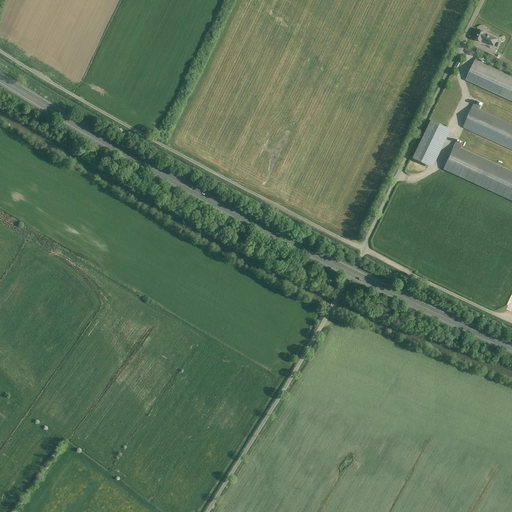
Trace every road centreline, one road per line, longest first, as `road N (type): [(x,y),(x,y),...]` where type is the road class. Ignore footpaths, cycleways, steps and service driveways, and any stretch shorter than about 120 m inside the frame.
road 1 (primary): [(511,346),(250,221),(0,77)]
road 2 (unclassified): [(364,250),(0,52)]
road 3 (unclassified): [(208,511),(364,250)]
road 4 (unclassified): [(364,250),(482,0)]
